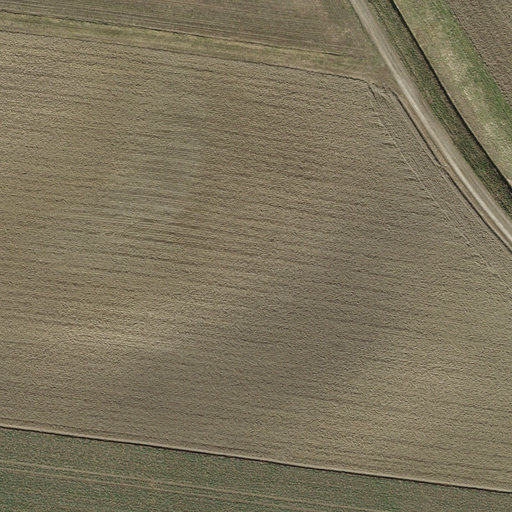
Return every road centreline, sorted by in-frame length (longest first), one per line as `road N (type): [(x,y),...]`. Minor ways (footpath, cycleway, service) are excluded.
road 1 (track): [(402,73),(0,22)]
road 2 (track): [(511,228),(457,162),(360,0)]
